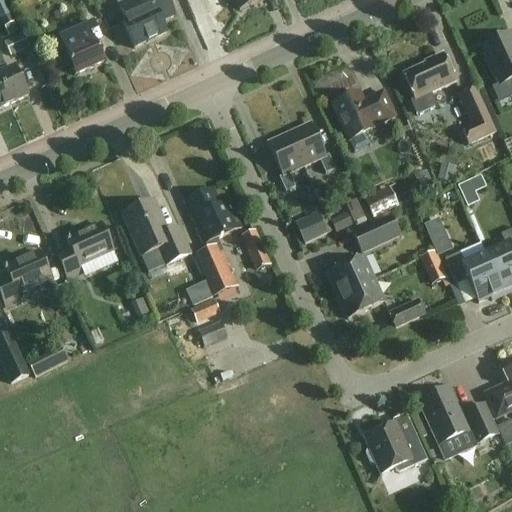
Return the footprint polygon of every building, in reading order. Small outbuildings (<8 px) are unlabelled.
[(14,23),(2,0),(0,0),(0,22),(3,28),(14,23)] [(173,18),(164,0),(130,0),(116,7),(124,23),(120,25),(132,50),(165,35),(160,24),(173,18)] [(263,1),(262,0),(232,0),(239,13),(263,1)] [(99,39),(92,25),(58,40),(74,76),(103,63),(94,41),(99,39)] [(511,41),(509,35),(480,48),(498,88),(511,81),(511,41)] [(2,54),(7,66),(27,58),(22,46),(2,54)] [(454,85),(441,57),(425,64),(426,67),(403,78),(413,101),(410,102),(416,115),(420,115),(434,109),(436,104),(432,95),(454,85)] [(0,62),(0,86),(9,107),(27,98),(13,69),(5,73),(0,62)] [(73,91),(98,85),(96,76),(71,81),(73,91)] [(0,110),(9,107),(0,86),(0,110)] [(497,135),(477,90),(459,98),(472,127),(461,131),(468,147),(497,135)] [(331,107),(348,144),(374,132),(373,129),(394,119),(382,94),(362,104),(358,95),(331,107)] [(288,136),(303,169),(318,162),(324,176),(334,171),(328,157),(325,159),(310,126),(288,136)] [(288,176),(303,169),(288,136),(266,146),(281,178),(278,180),(284,195),(294,190),(288,176)] [(398,209),(389,189),(363,200),(372,220),(398,209)] [(212,190),(184,203),(192,221),(193,221),(198,231),(197,232),(203,246),(241,230),(229,203),(220,207),(212,190)] [(166,235),(152,203),(121,217),(140,259),(158,251),(165,268),(190,256),(178,230),(166,235)] [(332,231),(324,214),(295,227),(303,244),(332,231)] [(351,226),(345,215),(330,222),(336,234),(351,226)] [(400,238),(390,216),(351,233),(360,255),(400,238)] [(439,219),(424,227),(439,258),(454,251),(439,219)] [(113,253),(101,226),(65,242),(70,253),(57,259),(67,281),(80,275),(77,269),(113,253)] [(505,248),(484,257),(503,298),(511,293),(511,231),(500,237),(505,248)] [(254,232),(244,237),(259,272),(270,267),(254,232)] [(211,249),(195,256),(214,299),(237,288),(232,276),(229,277),(225,269),(228,267),(222,253),(215,256),(211,249)] [(51,281),(39,253),(4,269),(9,280),(0,284),(0,296),(6,309),(20,303),(17,296),(51,281)] [(436,254),(421,261),(432,287),(447,280),(436,254)] [(484,257),(464,266),(459,255),(444,262),(455,288),(467,282),(478,306),(490,300),(491,303),(503,298),(484,257)] [(336,298),(373,282),(363,259),(326,275),(336,298)] [(373,282),(336,298),(347,321),(384,305),(373,282)] [(212,299),(205,284),(195,289),(201,304),(212,299)] [(148,315),(142,300),(131,305),(137,320),(148,315)] [(425,317),(418,301),(388,315),(395,330),(425,317)] [(166,344),(186,335),(180,321),(160,330),(166,344)] [(203,349),(226,340),(220,324),(197,333),(203,349)] [(29,378),(10,337),(0,341),(0,363),(10,386),(29,378)] [(335,346),(340,357),(353,351),(348,340),(335,346)] [(68,364),(60,348),(27,364),(35,381),(68,364)] [(511,369),(498,375),(504,388),(485,397),(496,421),(511,413),(511,369)] [(474,449),(448,391),(418,404),(438,447),(445,463),(474,449)] [(498,437),(485,405),(464,414),(478,446),(498,437)] [(426,464),(407,421),(364,440),(369,451),(363,454),(370,468),(375,466),(380,477),(393,471),(395,477),(426,464)]
